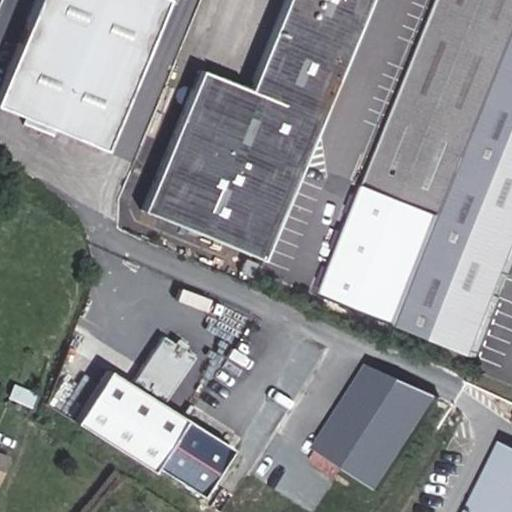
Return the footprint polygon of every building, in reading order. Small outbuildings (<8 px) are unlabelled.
[(42,0),(0,100),(0,103),(110,150),(170,0),(42,0)] [(372,0),(291,0),(256,90),(208,73),(150,211),(268,258),(372,0)] [(511,284),(511,0),(453,0),(377,185),(454,219),(409,328),(482,362),(511,284)] [(138,398),(169,418),(199,370),(168,351),(138,398)] [(389,491),(442,397),(373,359),(315,461),(323,465),(328,456),(389,491)] [(192,437),(108,383),(75,435),(151,484),(153,480),(160,484),(192,437)] [(8,412),(28,421),(34,408),(14,399),(8,412)] [(231,462),(192,437),(160,484),(200,509),(231,462)] [(511,511),(511,456),(483,511),(511,511)]
